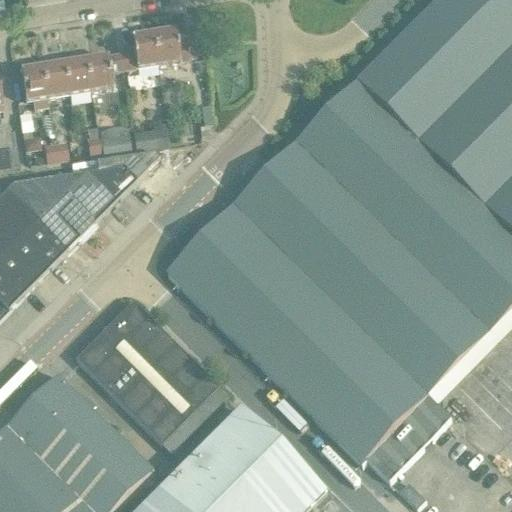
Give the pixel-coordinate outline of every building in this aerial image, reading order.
[(511,3),(508,0),(445,0),(235,213),(438,413),(438,412),(511,337),(511,3)] [(175,36),(153,39),(158,71),(190,67),(187,49),(177,51),(175,36)] [(120,59),(123,77),(158,71),(153,39),(131,43),(133,57),(120,59)] [(116,60),(85,65),(90,97),(113,94),(110,79),(120,77),(123,77),(120,59),(116,60)] [(63,68),(68,101),(90,97),(85,65),(63,68)] [(42,72),(47,104),(68,101),(63,68),(42,72)] [(42,72),(19,75),(21,85),(24,108),(32,106),(34,115),(48,113),(47,104),(42,72)] [(210,111),(201,113),(204,132),(212,131),(213,131),(210,111)] [(19,121),(21,132),(30,131),(28,120),(19,121)] [(137,159),(169,154),(171,154),(167,126),(154,128),(156,141),(135,144),(137,159)] [(102,161),(99,142),(97,132),(84,135),(86,145),(89,163),(102,161)] [(105,164),(133,160),(129,135),(113,138),(114,142),(102,144),(105,164)] [(25,156),(37,154),(35,142),(23,144),(25,156)] [(43,151),(46,168),(46,169),(68,166),(66,148),(43,151)] [(16,153),(0,155),(0,174),(19,171),(16,153)] [(12,190),(0,202),(0,213),(56,269),(136,188),(159,166),(154,161),(96,169),(97,177),(83,179),(12,190)] [(0,325),(56,269),(0,213),(0,325)] [(452,426),(438,412),(438,413),(235,213),(169,281),(362,472),(368,466),(390,489),(452,426)] [(221,394),(168,342),(135,308),(77,366),(163,452),(173,462),(230,404),(221,394)] [(121,511),(155,478),(62,386),(60,383),(0,443),(0,511),(121,511)] [(318,511),(328,502),(244,418),(243,417),(242,418),(148,511),(318,511)]
